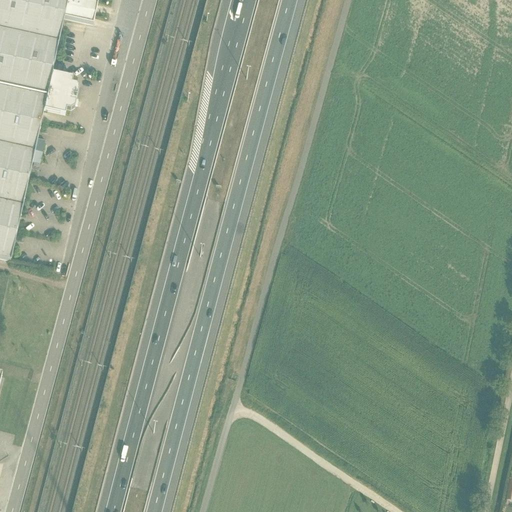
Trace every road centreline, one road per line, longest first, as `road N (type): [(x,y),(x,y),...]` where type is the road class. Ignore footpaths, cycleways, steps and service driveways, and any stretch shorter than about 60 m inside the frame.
road 1 (unclassified): [(202,511),(345,0)]
road 2 (unclassified): [(11,511),(149,0)]
road 3 (motorway): [(156,511),(291,0)]
road 4 (motorway): [(241,0),(110,511)]
road 5 (track): [(396,511),(230,403)]
road 6 (unclassified): [(484,511),(511,380)]
